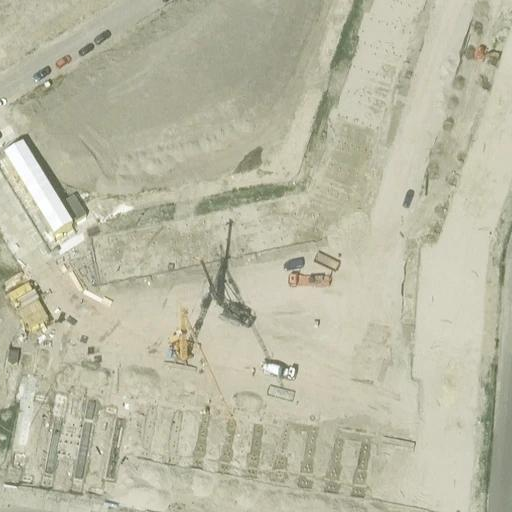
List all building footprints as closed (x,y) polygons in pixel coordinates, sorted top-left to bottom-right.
[(386,0),(374,0),(368,21),(407,33),(415,9),(386,0)] [(386,0),(415,9),(417,0),(386,0)] [(468,0),(466,6),(477,10),(480,0),(468,0)] [(364,19),(359,35),(363,36),(360,44),(399,57),(407,33),(368,21),(364,19)] [(437,31),(432,46),(443,49),(448,35),(437,31)] [(456,37),(451,52),(462,56),(467,41),(456,37)] [(511,43),(508,42),(500,66),(511,70),(511,43)] [(360,44),(352,68),(391,81),(399,57),(360,44)] [(511,70),(500,66),(492,90),(511,97),(511,70)] [(352,68),(344,92),(383,105),(391,81),(352,68)] [(422,77),(417,91),(428,95),(433,80),(422,77)] [(440,83),(436,98),(447,101),(451,87),(440,83)] [(511,97),(492,90),(484,114),(511,123),(511,97)] [(344,92),(336,116),(375,129),(383,105),(344,92)] [(511,123),(484,114),(476,138),(511,150),(511,123)] [(332,115),(327,131),(331,132),(328,140),(367,153),(375,129),(336,116),(332,115)] [(406,122),(401,137),(412,141),(417,126),(406,122)] [(425,129),(420,144),(431,147),(436,132),(425,129)] [(511,150),(476,138),(468,162),(506,175),(511,158),(511,150)] [(328,140),(320,164),(359,177),(367,153),(328,140)] [(468,162),(460,186),(498,199),(506,175),(468,162)] [(320,164),(312,189),(350,202),(359,177),(320,164)] [(391,168),(386,183),(397,187),(402,172),(391,168)] [(409,175),(405,189),(416,193),(420,178),(409,175)] [(460,186),(452,210),(490,223),(498,199),(460,186)] [(305,197),(288,200),(296,239),(314,235),(305,197)] [(288,200),(270,204),(278,242),(296,239),(288,200)] [(270,204),(253,208),(261,246),(278,242),(270,204)] [(253,208),(235,212),(243,250),(261,246),(253,208)] [(452,210),(443,235),(482,248),(490,223),(452,210)] [(235,212),(217,215),(226,254),(243,250),(235,212)] [(217,215),(200,219),(208,257),(226,254),(217,215)] [(200,219),(182,223),(190,261),(208,257),(200,219)] [(182,223),(165,227),(173,265),(190,261),(182,223)] [(165,227),(147,230),(155,269),(173,265),(165,227)] [(147,230),(129,234),(138,272),(155,269),(147,230)] [(129,234),(112,238),(120,276),(138,272),(129,234)] [(112,238),(94,242),(102,280),(120,276),(112,238)] [(316,247),(305,249),(307,256),(318,254),(316,247)] [(70,253),(13,289),(45,340),(27,351),(18,401),(26,403),(14,468),(23,481),(96,494),(109,485),(115,451),(461,511),(464,511),(483,255),(423,251),(414,375),(112,321),(70,253)] [(292,252),(281,254),(282,261),(293,259),(292,252)] [(281,254),(270,257),(272,264),(282,261),(281,254)] [(257,260),(246,262),(247,269),(258,267),(257,260)] [(246,262),(235,264),(236,271),(247,269),(246,262)] [(221,267),(211,269),(212,277),(223,274),(221,267)] [(211,269),(200,272),(201,279),(212,277),(211,269)] [(186,275),(175,277),(177,284),(188,282),(186,275)] [(175,277),(164,279),(166,286),(177,284),(175,277)] [(151,282),(140,284),(142,292),(153,289),(151,282)] [(140,284),(129,287),(131,294),(142,292),(140,284)] [(116,290),(105,292),(106,299),(117,297),(116,290)]
